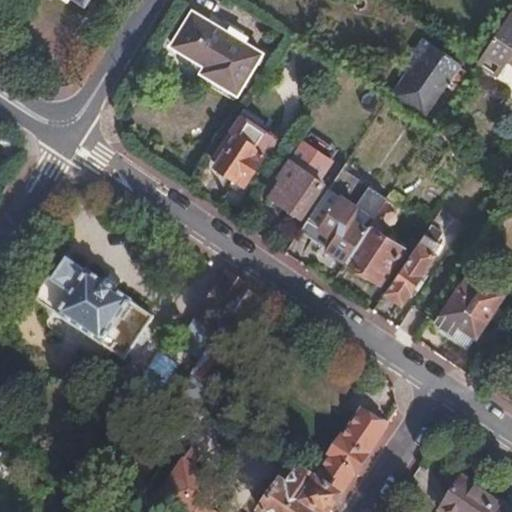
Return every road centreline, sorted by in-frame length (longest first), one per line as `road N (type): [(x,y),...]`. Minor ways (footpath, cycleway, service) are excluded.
road 1 (residential): [(442,384),(68,137)]
road 2 (secondary): [(68,137),(151,0)]
road 3 (residential): [(358,511),(442,384)]
road 4 (residential): [(0,248),(68,137)]
